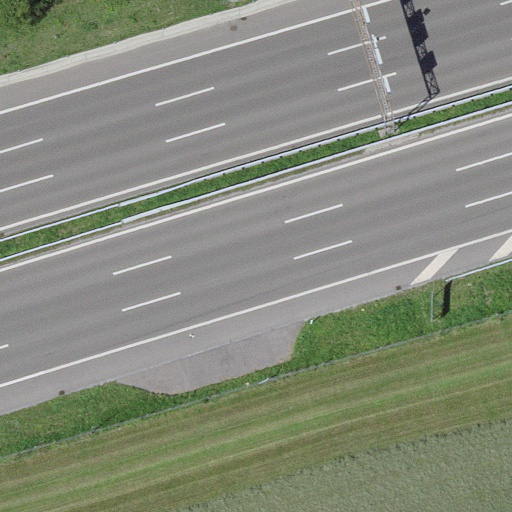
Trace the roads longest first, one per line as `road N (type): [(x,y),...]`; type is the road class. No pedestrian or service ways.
road 1 (motorway): [(0,331),(511,173)]
road 2 (motorway): [(511,21),(0,174)]
